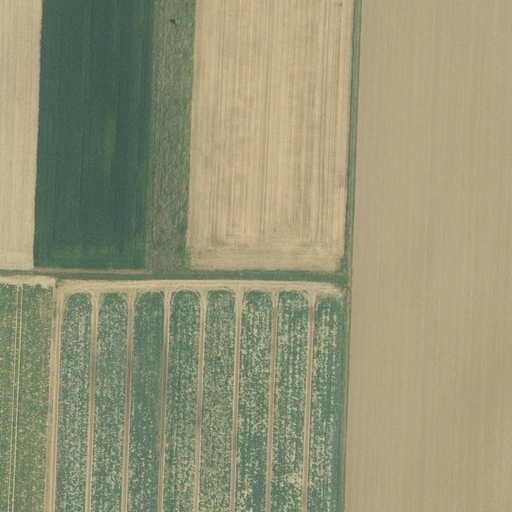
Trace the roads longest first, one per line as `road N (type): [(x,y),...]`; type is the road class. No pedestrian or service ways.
road 1 (track): [(0,276),(358,283),(370,0)]
road 2 (track): [(358,283),(351,511)]
